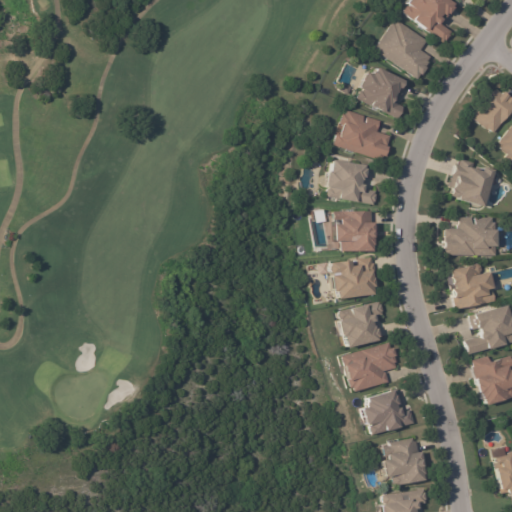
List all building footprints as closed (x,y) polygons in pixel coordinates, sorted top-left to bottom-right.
[(451,8),(443,18),(438,14),(438,15),(435,13),(432,17),(434,19),(432,21),(447,32),(440,41),(440,40),(438,43),(420,30),(405,19),(406,18),(400,14),(400,10),(404,5),(400,3),(402,0),(443,0),(452,6),(451,8)] [(422,41),(416,50),(425,56),(418,66),(419,67),(410,79),(368,49),(387,22),(390,23),(393,19),(423,40),(422,41)] [(403,84),(398,96),(396,95),(392,103),(399,107),(393,119),(363,105),(364,104),(353,99),(357,90),(353,88),(360,72),(366,74),(367,72),(369,71),(371,68),(404,83),(403,84)] [(494,91),(498,93),(499,92),(511,101),(511,112),(511,114),(508,112),(492,134),(471,119),(492,90),(494,91)] [(374,122),(378,123),(376,130),(376,131),(375,135),(387,138),(381,156),(382,156),(380,163),(331,147),(341,115),(345,116),(346,112),(363,117),(363,119),(366,120),(367,119),(374,122)] [(511,162),(509,166),(500,159),(502,155),(494,149),(497,146),(492,141),(497,134),(500,136),(511,120),(510,119),(511,116),(511,162)] [(452,200),(453,198),(447,196),(449,190),(446,189),(453,164),(456,165),(458,159),(473,164),(471,169),(476,171),(478,167),(488,170),(481,196),(483,201),(482,205),(478,206),(477,207),(452,200)] [(365,168),(363,180),(357,179),(357,181),(354,181),(354,185),(357,185),(357,189),(373,192),(371,206),(324,198),(322,196),(323,190),(326,190),(326,189),(319,188),(322,171),(324,172),(326,160),(365,166),(365,168)] [(368,213),(368,232),(365,232),(365,235),(367,235),(367,245),(365,245),(365,251),(338,251),(335,248),(335,244),(337,242),(337,241),(326,241),(326,224),(333,224),(332,221),(329,221),(329,212),(368,211),(368,213)] [(490,232),(490,245),(492,245),(492,255),(439,255),(439,249),(438,249),(438,239),(446,239),(446,237),(440,237),(441,228),(455,228),(455,217),(468,217),(468,219),(471,219),(471,217),(490,217),(489,229),(490,229),(490,232)] [(372,259),(372,263),(374,263),(375,272),(368,273),(368,278),(370,286),(367,287),(368,294),(330,298),(329,291),(326,291),(324,275),(332,274),(332,272),(324,273),(321,271),(321,267),(323,265),(322,262),(345,259),(346,265),(357,264),(357,258),(372,257),(372,259)] [(482,272),(486,288),(479,290),(480,293),(488,291),(490,301),(451,309),(448,297),(445,298),(443,287),(446,286),(445,284),(444,285),(442,276),(444,276),(442,269),(473,264),(477,266),(478,270),(477,273),(482,271),(482,272)] [(377,315),(368,317),(368,320),(363,321),(364,326),(372,325),(375,339),(369,340),(369,339),(368,339),(368,340),(335,348),(332,336),(331,337),(327,320),(332,319),(330,313),(332,311),(340,309),(339,308),(357,304),(358,305),(376,301),(379,314),(377,315)] [(464,357),(460,343),(473,339),(472,337),(472,336),(475,333),(474,330),(471,330),(467,317),(501,307),(505,318),(506,318),(511,334),(509,334),(511,336),(511,342),(511,343),(500,346),(500,345),(498,345),(499,346),(464,357)] [(388,351),(390,357),(389,357),(391,363),(389,363),(391,368),(377,372),(378,373),(379,373),(382,382),(343,393),(342,388),(340,389),(338,381),(335,382),(331,365),(333,364),(331,356),(383,343),(384,348),(387,347),(388,351)] [(477,406),(475,400),(474,400),(472,394),(470,394),(468,385),(469,385),(467,378),(470,377),(467,367),(469,366),(468,360),(483,356),(484,362),(506,356),(509,369),(507,369),(511,387),(506,388),(509,390),(509,395),(506,398),(477,406)] [(394,391),(399,412),(405,411),(408,424),(363,436),(360,427),(363,426),(362,424),(354,427),(349,409),(355,408),(354,405),(356,402),(355,399),(393,389),(394,391)] [(411,443),(414,462),(413,462),(415,472),(413,472),(414,478),(388,483),(383,481),(383,477),(385,473),(374,475),(371,459),(377,457),(375,445),(409,438),(411,443)] [(511,493),(507,495),(507,494),(502,495),(500,494),(495,495),(494,491),(493,491),(488,469),(490,468),(489,464),(487,465),(485,458),(502,454),(503,456),(504,453),(510,451),(511,451),(511,493)] [(420,504),(408,505),(409,509),(405,510),(405,511),(369,511),(368,506),(375,505),(375,503),(373,503),(372,498),(375,496),(419,490),(421,503),(420,503),(420,504)]
